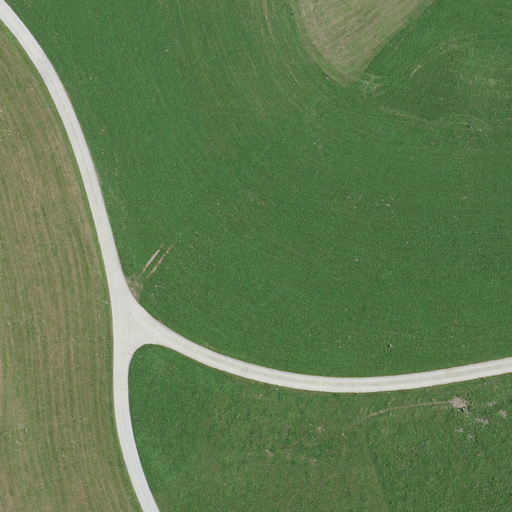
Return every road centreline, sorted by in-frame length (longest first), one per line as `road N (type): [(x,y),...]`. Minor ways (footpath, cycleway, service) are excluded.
road 1 (track): [(155,511),(133,447),(127,320),(87,151),(59,82),(0,2)]
road 2 (track): [(127,320),(228,368),(290,382),(369,385),(511,364)]
